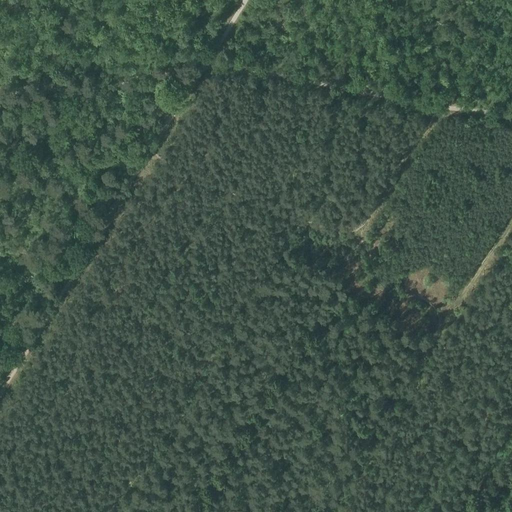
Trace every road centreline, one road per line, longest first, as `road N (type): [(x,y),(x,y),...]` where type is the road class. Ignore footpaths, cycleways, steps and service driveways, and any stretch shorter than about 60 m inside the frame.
road 1 (track): [(320,511),(511,221)]
road 2 (track): [(511,122),(208,61)]
road 3 (track): [(149,152),(0,395)]
road 4 (track): [(208,61),(0,80)]
